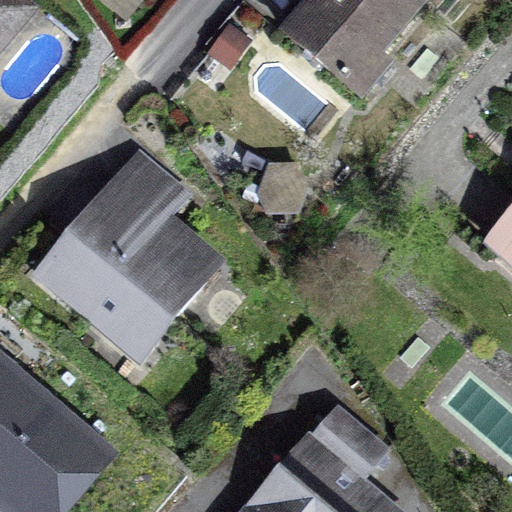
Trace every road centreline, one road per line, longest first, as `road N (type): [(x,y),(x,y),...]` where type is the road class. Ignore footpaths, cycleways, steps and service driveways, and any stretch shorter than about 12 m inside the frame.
road 1 (residential): [(203,0),(0,235)]
road 2 (residential): [(511,57),(427,157)]
